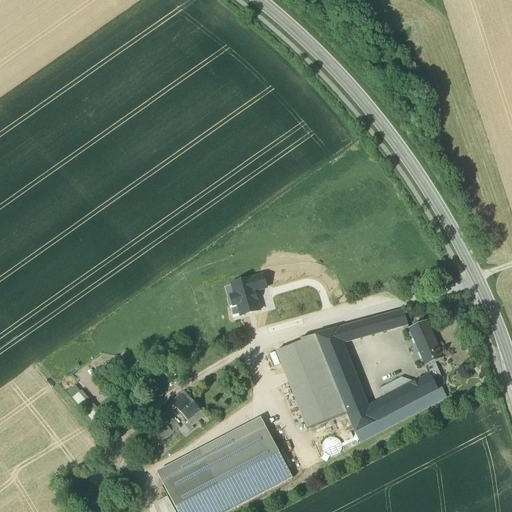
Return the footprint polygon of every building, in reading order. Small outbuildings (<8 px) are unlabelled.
[(238,306),(241,317),(260,311),(254,293),(266,289),(263,276),(232,286),(235,296),(231,297),(234,307),(238,306)] [(403,311),(367,322),(371,336),(407,326),(408,324),(403,311)] [(444,361),(427,321),(408,330),(425,369),(444,361)] [(367,322),(358,324),(362,339),(371,336),(367,322)] [(358,324),(336,330),(342,345),(362,339),(358,324)] [(342,345),(336,330),(301,340),(301,342),(314,373),(328,367),(346,413),(355,434),(373,424),(367,408),(342,345)] [(314,373),(301,342),(277,353),(309,429),(346,413),(328,367),(314,373)] [(102,353),(90,364),(101,376),(113,366),(102,353)] [(385,399),(367,408),(373,424),(438,391),(430,375),(415,383),(385,399)] [(380,390),(385,399),(415,383),(402,379),(380,390)] [(373,424),(355,434),(360,444),(442,401),(438,391),(373,424)] [(75,399),(94,420),(102,414),(83,392),(75,399)] [(200,411),(184,393),(172,404),(188,422),(200,411)] [(205,416),(200,411),(188,422),(189,422),(193,427),(205,416)] [(171,416),(147,436),(158,449),(182,428),(171,416)] [(193,427),(189,422),(180,430),(186,437),(195,429),(193,427)] [(266,429),(163,484),(177,511),(226,511),(292,478),(266,429)] [(338,452),(339,447),(338,443),(335,439),(330,438),(325,440),(322,443),(321,448),(322,452),(326,456),(330,457),(335,456),(338,452)]
